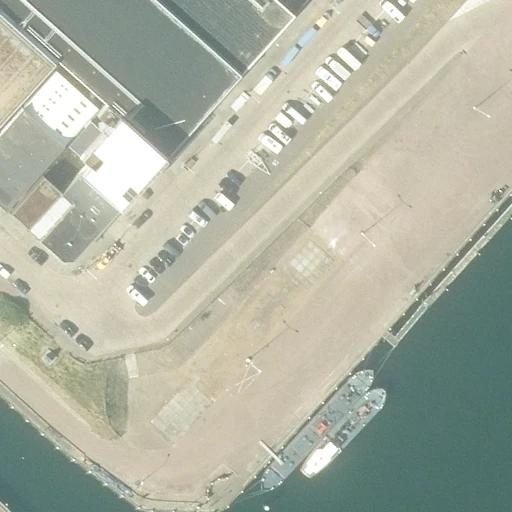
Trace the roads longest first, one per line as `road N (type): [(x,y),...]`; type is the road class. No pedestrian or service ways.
road 1 (unclassified): [(511,121),(221,462),(191,478),(138,475),(95,453),(0,368)]
road 2 (unclassified): [(511,2),(439,41),(153,332),(121,335),(84,310)]
road 3 (unclassified): [(84,310),(355,0)]
